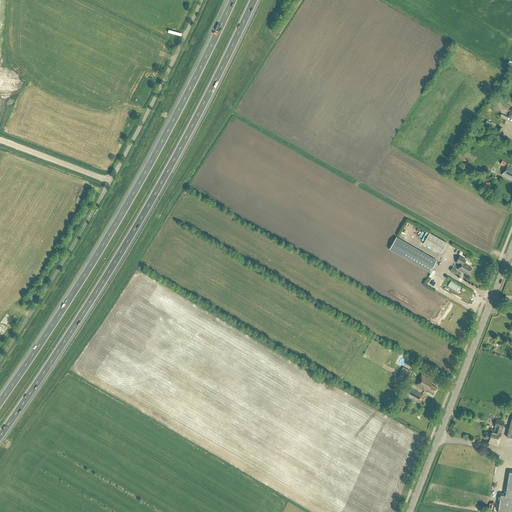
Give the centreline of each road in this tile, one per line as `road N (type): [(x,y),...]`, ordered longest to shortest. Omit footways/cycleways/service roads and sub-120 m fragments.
road 1 (motorway): [(0,434),(139,220),(252,0)]
road 2 (motorway): [(231,0),(150,162),(0,400)]
road 3 (unclassified): [(0,358),(110,180),(200,0)]
road 4 (secondary): [(409,511),(511,247)]
